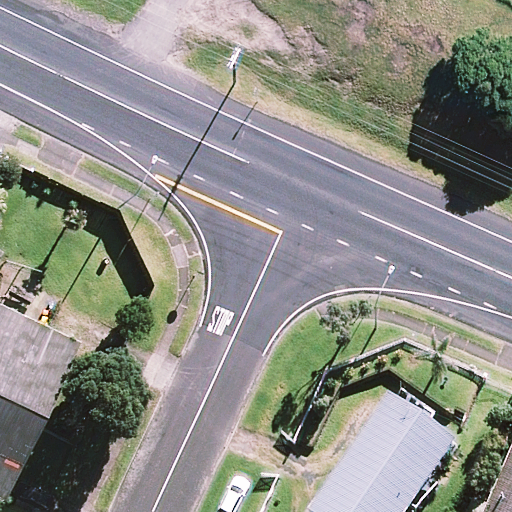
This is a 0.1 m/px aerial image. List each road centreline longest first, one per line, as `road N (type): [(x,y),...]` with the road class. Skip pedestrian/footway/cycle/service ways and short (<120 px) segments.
road 1 (residential): [(151,511),(301,191)]
road 2 (secondary): [(0,47),(301,191)]
road 3 (secondary): [(301,191),(511,283)]
